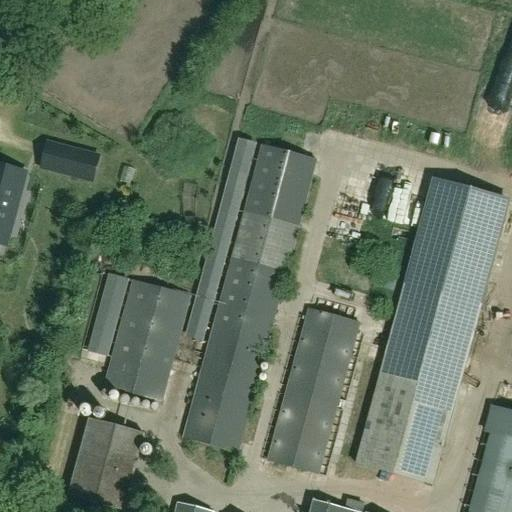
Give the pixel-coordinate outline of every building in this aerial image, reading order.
[(184,439),(238,454),(316,161),(261,147),(184,439)] [(70,158),(63,183),(93,191),(100,166),(70,158)] [(11,239),(36,245),(37,241),(51,245),(66,189),(27,178),(11,239)] [(433,486),(482,306),(509,205),(432,184),(405,285),(356,465),(433,486)] [(226,195),(211,231),(226,237),(241,202),(226,195)] [(132,283),(105,388),(162,403),(190,298),(132,283)] [(310,289),(307,300),(327,305),(329,295),(310,289)] [(269,462),(319,475),(360,323),(310,310),(269,462)] [(511,511),(511,416),(491,411),(463,511),(511,511)] [(122,511),(124,511),(144,435),(90,420),(69,498),(122,511)] [(354,511),(315,501),(312,511),(354,511)]
